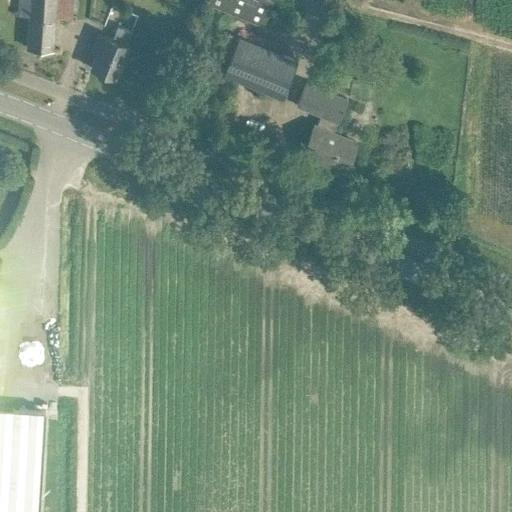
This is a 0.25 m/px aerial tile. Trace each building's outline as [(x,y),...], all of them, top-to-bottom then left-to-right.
[(19,0),(19,10),(15,10),(14,14),(29,15),(27,46),(52,48),(55,16),(71,17),(72,0),(19,0)] [(99,30),(92,48),(97,50),(90,66),(115,76),(129,42),(126,41),(131,27),(119,23),(114,36),(99,30)] [(238,34),(222,73),(282,97),(298,58),(238,34)] [(306,81),(297,103),(321,113),(316,125),(313,124),(302,152),(345,169),(357,141),(333,131),(347,98),(306,81)] [(0,511),(38,511),(45,409),(0,405),(0,511)] [(511,475),(511,447),(499,447),(497,474),(511,475)]
